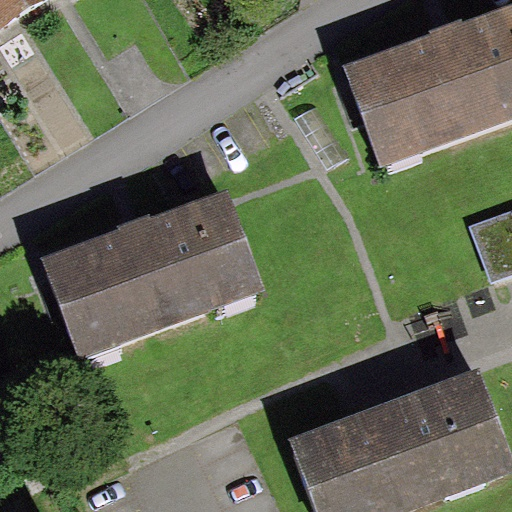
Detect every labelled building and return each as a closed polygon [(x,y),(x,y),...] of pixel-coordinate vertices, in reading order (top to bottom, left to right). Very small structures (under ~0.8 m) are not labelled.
[(0,0),(0,33),(52,0),(0,0)] [(511,16),(346,80),(384,180),(511,131),(511,16)] [(230,200),(43,270),(81,371),(268,301),(230,200)] [(511,201),(462,219),(484,281),(511,270),(511,201)] [(471,365),(283,437),(311,511),(376,511),(508,461),(471,365)]
